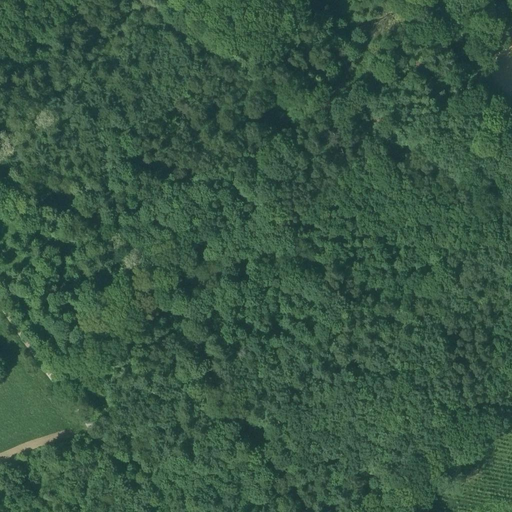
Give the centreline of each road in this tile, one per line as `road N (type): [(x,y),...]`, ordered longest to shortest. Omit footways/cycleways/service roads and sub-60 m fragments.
road 1 (track): [(170,0),(204,43),(298,105),(511,208)]
road 2 (track): [(0,308),(147,511)]
